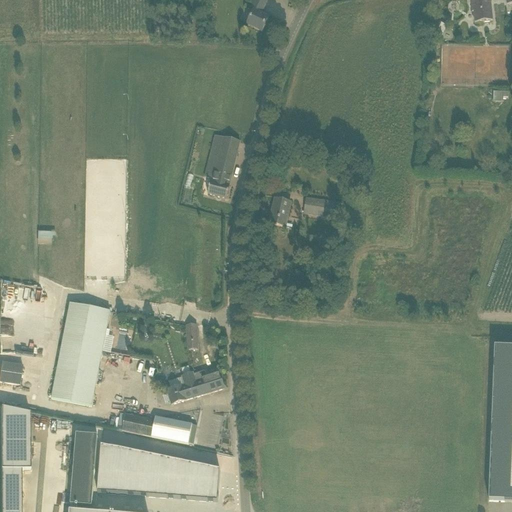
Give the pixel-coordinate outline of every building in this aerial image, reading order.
[(267,0),(256,0),(251,11),(254,13),(247,26),(262,33),(269,19),(260,15),(267,0)] [(491,0),(470,0),(472,13),(474,13),(475,24),(494,22),(491,0)] [(437,48),(447,27),(436,22),(427,43),(437,48)] [(240,144),(228,141),(215,137),(205,178),(213,180),(213,183),(211,183),(208,196),(215,197),(227,200),(230,188),(229,187),(240,144)] [(336,203),(306,199),(304,215),(334,219),(336,203)] [(291,204),(275,200),(269,224),(285,228),(291,204)] [(38,232),(38,246),(53,246),(54,233),(38,232)] [(71,304),(52,399),(92,407),(111,312),(71,304)] [(198,350),(197,327),(187,327),(188,350),(198,350)] [(511,348),(495,348),(489,502),(511,503),(511,348)] [(0,369),(0,383),(20,386),(21,364),(1,363),(0,369)] [(208,395),(224,390),(220,375),(206,379),(204,372),(195,375),(197,382),(202,381),(208,395)] [(168,392),(172,406),(186,402),(208,395),(202,381),(197,382),(195,375),(193,376),(193,374),(182,378),(185,386),(168,392)] [(21,511),(21,471),(31,471),(30,415),(1,409),(1,511),(21,511)] [(193,427),(192,426),(156,419),(155,422),(125,416),(122,432),(151,438),(189,445),(189,444),(192,427),(193,427)] [(71,506),(77,507),(92,508),(98,437),(76,436),(71,506)] [(118,484),(121,451),(101,447),(98,483),(118,484)] [(138,486),(141,455),(121,451),(118,484),(138,486)] [(158,488),(161,459),(141,455),(138,486),(158,488)] [(178,489),(180,464),(161,459),(158,488),(178,489)] [(198,491),(200,468),(180,464),(178,489),(198,491)] [(220,472),(200,468),(198,491),(219,493),(220,472)] [(117,505),(118,484),(98,483),(96,503),(117,505)] [(137,506),(138,486),(118,484),(117,505),(137,506)] [(157,508),(158,488),(138,486),(137,506),(157,508)] [(177,510),(178,489),(158,488),(157,508),(177,510)] [(197,511),(198,491),(178,489),(177,510),(197,511)] [(205,511),(216,511),(219,493),(198,491),(197,511),(205,511)]
